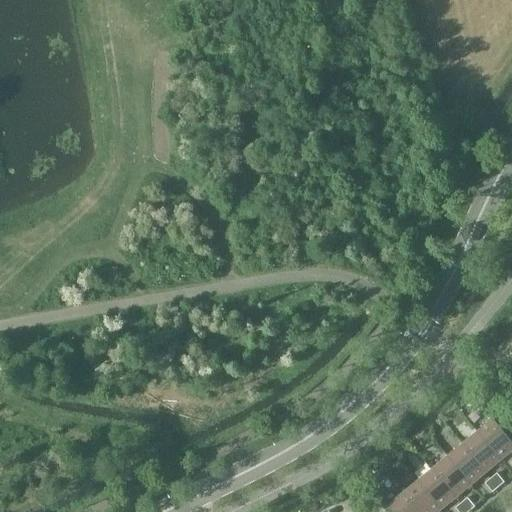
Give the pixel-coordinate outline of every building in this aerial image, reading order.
[(511,441),(494,420),(479,432),(501,460),(511,450),(511,441)] [(464,444),(486,472),(501,460),(479,432),(464,444)] [(449,456),(471,484),(486,472),(464,444),(449,456)] [(434,469),(456,497),(471,484),(449,456),(434,469)] [(419,481),(442,509),(456,497),(434,469),(419,481)] [(491,478),(499,487),(505,482),(497,473),(491,478)] [(493,493),(499,487),(491,478),(485,483),(493,493)] [(404,493),(418,511),(438,511),(442,509),(419,481),(404,493)] [(418,511),(404,493),(389,505),(394,511),(418,511)] [(468,498),(462,503),(469,511),(475,507),(468,498)] [(469,511),(462,503),(455,508),(458,511),(469,511)]
